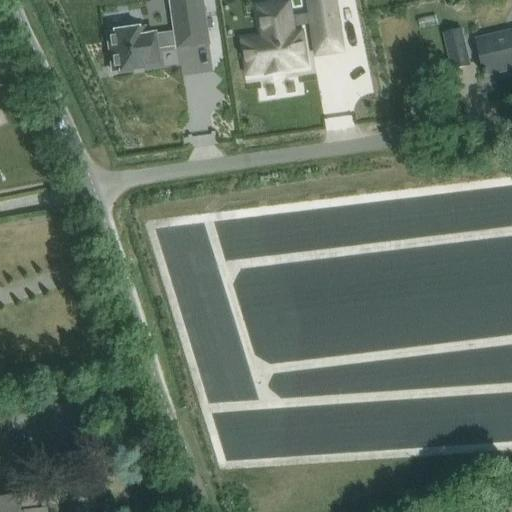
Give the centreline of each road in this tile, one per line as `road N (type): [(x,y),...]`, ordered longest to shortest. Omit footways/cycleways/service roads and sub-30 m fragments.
road 1 (unclassified): [(91,191),(511,128)]
road 2 (tertiary): [(195,511),(91,191)]
road 3 (tertiary): [(91,191),(3,0)]
